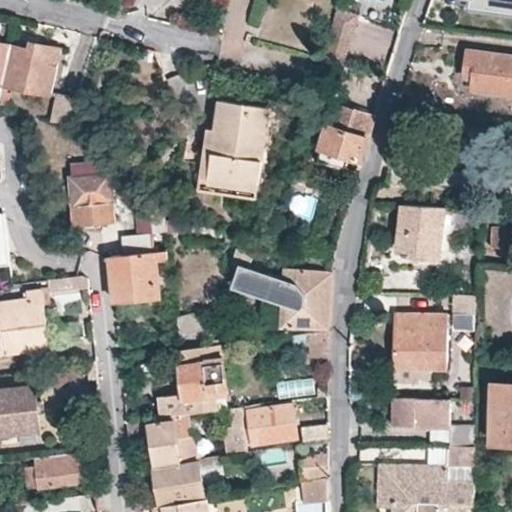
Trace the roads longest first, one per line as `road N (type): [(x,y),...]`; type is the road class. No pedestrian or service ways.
road 1 (residential): [(340,511),(340,273),(421,0)]
road 2 (residential): [(0,194),(15,193),(29,248),(99,276),(124,511)]
road 3 (residential): [(15,0),(195,43)]
